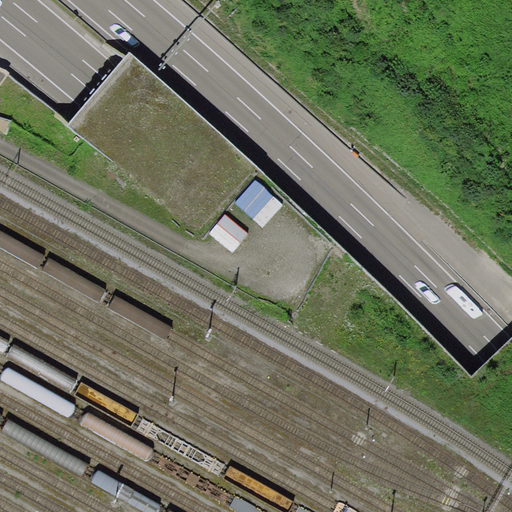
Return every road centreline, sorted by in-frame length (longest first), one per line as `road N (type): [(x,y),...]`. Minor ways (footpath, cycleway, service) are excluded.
road 1 (motorway): [(0,3),(225,197),(511,484)]
road 2 (motorway): [(511,376),(287,155),(110,0)]
